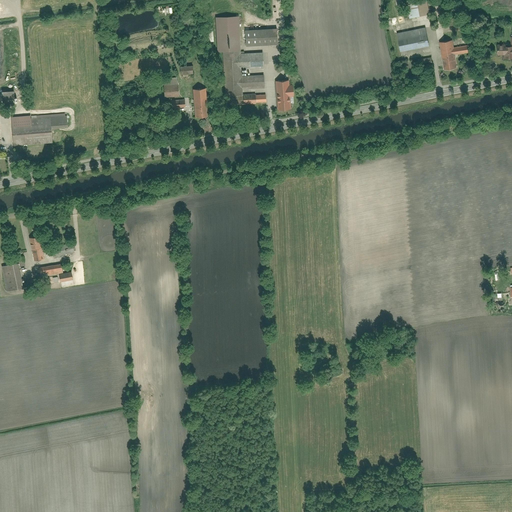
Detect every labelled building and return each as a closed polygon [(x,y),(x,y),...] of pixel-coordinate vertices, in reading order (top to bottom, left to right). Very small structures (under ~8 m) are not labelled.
[(426,0),(406,0),(410,17),(429,13),(426,0)] [(238,16),(217,17),(219,50),(223,50),(240,49),(238,16)] [(428,43),(425,27),(399,33),(402,49),(428,43)] [(276,28),(245,30),(246,45),(277,43),(276,28)] [(451,40),(440,42),(444,67),(455,65),(453,54),(468,51),(466,45),(452,47),(451,40)] [(511,58),(511,43),(511,44),(498,44),(498,55),(505,54),(505,58),(511,58)] [(240,49),(223,50),(226,95),(233,94),(241,94),(243,94),(243,88),(242,76),(241,68),(241,54),(240,49)] [(241,54),(241,68),(264,67),(263,52),(241,54)] [(192,65),(180,66),(180,74),(193,73),(192,65)] [(242,76),(243,88),(265,87),(264,74),(242,76)] [(177,77),(163,79),(165,96),(179,95),(177,77)] [(288,80),(276,81),(278,109),(291,108),(290,96),(293,96),(293,85),(289,85),(288,80)] [(206,88),(193,89),(195,116),(208,115),(206,88)] [(13,90),(2,91),(3,105),(14,104),(13,90)] [(241,104),(256,103),(256,102),(266,101),(266,93),(256,94),(256,93),(243,94),(241,94),(241,99),(241,104)] [(185,99),(173,100),(174,107),(185,106),(185,99)] [(12,117),(14,145),(52,142),(51,128),(68,126),(67,115),(31,118),(31,115),(12,117)] [(40,236),(30,237),(34,260),(44,258),(40,236)] [(72,243),(52,247),(54,256),(74,252),(72,243)] [(18,262),(2,266),(7,291),(23,288),(18,262)] [(61,263),(39,267),(41,276),(63,272),(61,263)] [(71,271),(59,274),(61,282),(73,279),(71,271)]
